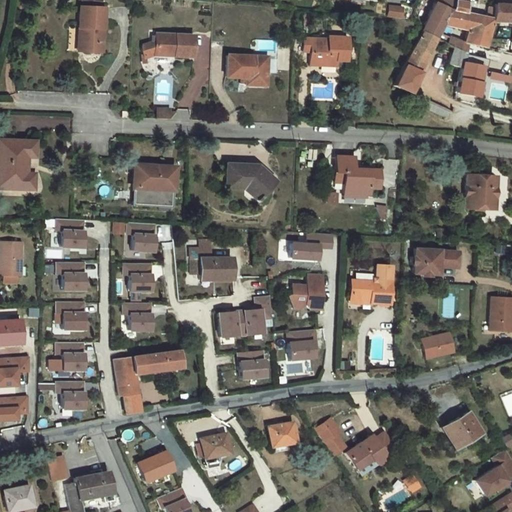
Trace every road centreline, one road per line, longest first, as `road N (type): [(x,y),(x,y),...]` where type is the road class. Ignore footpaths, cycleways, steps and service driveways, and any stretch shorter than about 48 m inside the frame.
road 1 (residential): [(18,101),(86,105),(103,125),(511,150)]
road 2 (unclassified): [(511,353),(422,380),(214,404)]
road 3 (residential): [(104,249),(103,359),(115,422)]
